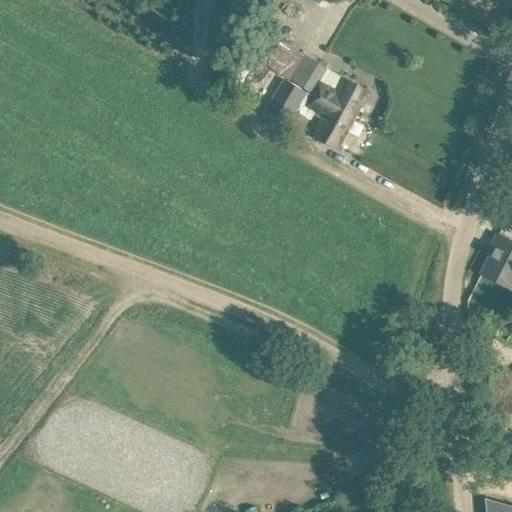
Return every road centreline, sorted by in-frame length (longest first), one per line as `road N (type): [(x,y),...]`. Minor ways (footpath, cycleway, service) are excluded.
road 1 (track): [(0,230),(448,412)]
road 2 (unclassified): [(461,511),(444,359),(455,257),(511,77)]
road 3 (track): [(0,451),(138,283)]
